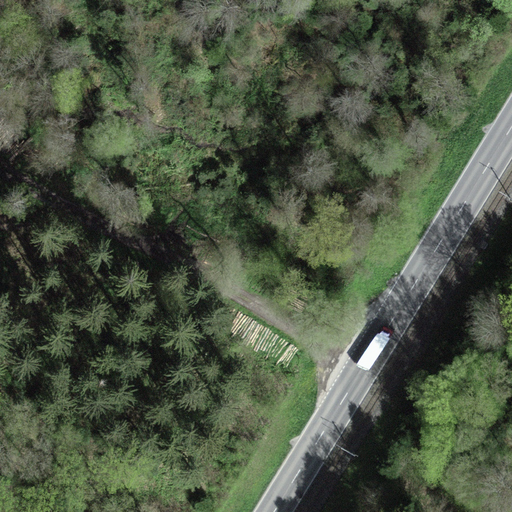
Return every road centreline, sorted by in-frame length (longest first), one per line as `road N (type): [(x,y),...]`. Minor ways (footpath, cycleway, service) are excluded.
road 1 (secondary): [(273,511),(511,124)]
road 2 (track): [(360,369),(0,160)]
